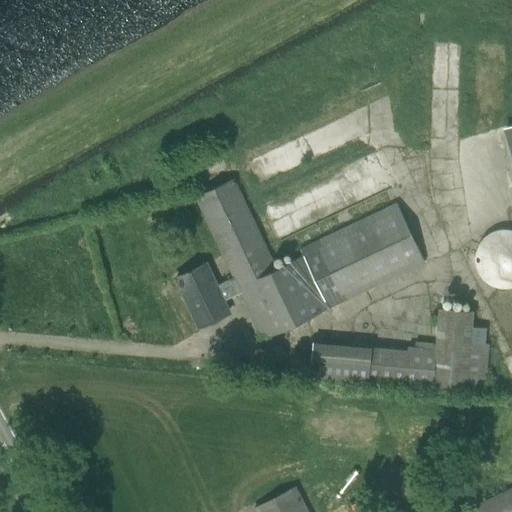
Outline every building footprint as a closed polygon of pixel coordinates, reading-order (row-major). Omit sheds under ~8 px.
[(291,168),(285,153),(299,148),(294,133),(312,126),(309,116),(242,142),(257,181),(291,168)] [(511,124),(502,128),(511,160),(511,124)] [(241,293),(262,338),(281,330),(327,310),(424,264),(395,203),(298,250),(301,257),(275,270),(232,179),(214,189),(196,197),(234,278),(215,286),(205,264),(176,278),(199,327),(228,313),(223,301),(241,293)] [(499,289),(506,289),(511,287),(511,231),(510,231),(505,230),(501,230),(496,231),(491,233),(485,236),(482,239),(478,244),(476,251),(474,256),(474,261),(475,266),(477,271),(480,277),(483,281),(488,284),(493,287),(499,289)] [(290,375),(484,391),(488,344),(471,342),(473,311),(438,308),(435,343),(414,342),(414,347),(407,346),(407,349),(312,341),(311,354),(292,352),(290,375)] [(307,511),(295,487),(253,509),(255,511),(307,511)] [(511,511),(511,490),(467,511),(511,511)]
